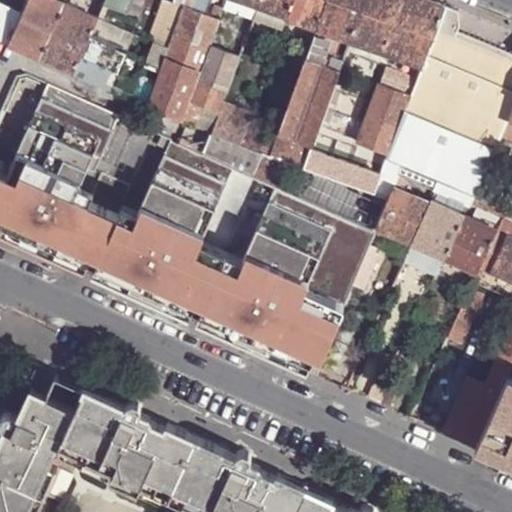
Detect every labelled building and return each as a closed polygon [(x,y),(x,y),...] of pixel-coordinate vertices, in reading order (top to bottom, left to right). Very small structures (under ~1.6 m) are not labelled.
[(0,0),(0,38),(9,42),(15,26),(4,21),(12,5),(0,0)] [(27,0),(0,0),(12,5),(4,21),(15,26),(27,0)] [(40,56),(61,10),(49,5),(37,0),(27,0),(15,26),(9,42),(10,43),(40,56)] [(51,0),(49,5),(61,10),(64,3),(65,0),(51,0)] [(127,15),(132,0),(105,0),(103,5),(127,15)] [(132,0),(127,15),(124,21),(132,24),(142,0),(132,0)] [(249,0),(225,0),(224,7),(254,17),(259,3),(249,0)] [(260,0),(259,3),(288,14),(292,0),(260,0)] [(327,0),(292,0),(288,14),(287,18),(317,29),(327,0)] [(327,0),(317,29),(333,34),(351,40),(364,0),(327,0)] [(422,65),(445,4),(434,0),(364,0),(351,40),(422,65)] [(97,18),(64,3),(61,10),(40,56),(74,71),(97,18)] [(254,17),(283,28),(287,18),(288,14),(259,3),(254,17)] [(459,9),(445,4),(422,65),(417,79),(411,95),(390,152),(385,165),(381,174),(375,191),(391,196),(396,185),(401,174),(434,189),(440,178),(472,191),(478,193),(506,127),(511,117),(511,115),(511,50),(458,29),(460,24),(459,9)] [(98,17),(122,27),(124,21),(127,15),(103,5),(98,17)] [(175,32),(183,8),(176,5),(174,7),(165,28),(175,32)] [(213,13),(220,15),(221,14),(222,11),(224,7),(216,5),(213,13)] [(199,72),(209,44),(219,18),(183,6),(183,8),(175,32),(169,47),(166,56),(199,72)] [(122,27),(98,17),(97,18),(74,71),(109,86),(124,50),(131,33),(131,32),(122,27)] [(317,29),(287,18),(283,28),(282,30),(313,42),(317,29)] [(165,28),(164,28),(159,42),(169,47),(175,32),(165,28)] [(333,34),(317,29),(313,42),(311,48),(325,54),(333,34)] [(159,42),(152,39),(145,58),(152,62),(150,66),(160,70),(166,56),(169,47),(159,42)] [(241,54),(209,44),(199,72),(190,98),(204,105),(220,111),(222,107),(238,61),(241,54)] [(280,134),(313,145),(314,143),(323,115),(326,110),(331,95),(344,60),(336,57),(325,54),(311,48),(280,134)] [(142,76),(137,73),(136,72),(135,71),(134,70),(134,69),(135,67),(135,66),(142,57),(124,50),(109,86),(133,97),(142,76)] [(148,104),(182,119),(190,98),(199,72),(166,56),(160,70),(156,81),(148,104)] [(251,65),(238,61),(222,107),(234,112),(251,65)] [(386,68),(380,84),(411,95),(417,79),(386,68)] [(315,171),(303,199),(173,140),(174,138),(29,72),(17,74),(0,112),(0,230),(315,372),(354,283),(371,243),(378,227),(391,196),(375,191),(315,171)] [(142,76),(133,97),(148,104),(156,81),(142,76)] [(359,141),(390,152),(411,95),(380,84),(359,141)] [(339,98),(331,95),(326,110),(334,113),(339,98)] [(190,98),(182,119),(186,121),(196,125),(204,105),(190,98)] [(220,111),(204,105),(196,125),(203,128),(211,132),(212,132),(215,123),(220,111)] [(242,144),(250,121),(251,119),(234,112),(222,107),(220,111),(215,123),(212,132),(242,144)] [(323,115),(314,143),(330,148),(339,121),(323,115)] [(250,121),(242,144),(263,153),(272,156),(280,134),(250,121)] [(211,132),(203,151),(254,174),(263,153),(242,144),(212,132),(211,132)] [(263,153),(254,174),(279,185),(281,186),(282,187),(292,164),(304,167),(311,150),(313,145),(280,134),(272,156),(263,153)] [(178,140),(197,148),(199,144),(180,135),(178,140)] [(355,155),(385,165),(390,152),(359,141),(355,155)] [(375,191),(381,174),(343,160),(332,157),(311,150),(304,167),(315,171),(375,191)] [(413,243),(432,202),(396,185),(391,196),(378,227),(413,243)] [(472,191),(468,200),(471,200),(470,202),(473,204),(478,193),(472,191)] [(478,193),(473,204),(502,216),(505,218),(509,208),(478,193)] [(465,213),(433,199),(432,202),(413,243),(445,257),(465,213)] [(445,257),(477,272),(480,264),(496,229),(497,227),(491,225),(465,213),(445,257)] [(509,227),(511,221),(505,218),(502,216),(499,223),(509,227)] [(511,235),(511,220),(511,221),(509,227),(499,223),(497,227),(496,229),(506,233),(511,235)] [(506,233),(496,229),(480,264),(490,268),(506,233)] [(511,235),(506,233),(490,268),(511,277),(511,235)] [(371,243),(354,283),(366,289),(380,253),(376,252),(378,247),(371,243)] [(477,272),(445,257),(442,264),(475,278),(477,272)] [(407,289),(417,267),(405,261),(404,264),(395,283),(407,289)] [(472,285),(449,335),(461,340),(484,290),(472,285)] [(474,444),(510,368),(511,363),(511,328),(462,439),(474,444)] [(43,365),(25,357),(17,375),(35,384),(43,365)] [(474,444),(511,461),(511,368),(510,368),(474,444)] [(378,401),(391,375),(381,370),(369,397),(378,401)] [(57,372),(47,394),(76,407),(86,384),(57,372)] [(462,439),(487,382),(468,373),(442,430),(462,439)] [(397,377),(391,375),(378,401),(385,404),(397,377)] [(238,450),(237,453),(167,421),(165,425),(152,419),(150,414),(140,409),(140,407),(140,405),(140,403),(139,401),(137,399),(134,399),(131,399),(128,400),(127,401),(126,403),(86,384),(76,407),(59,444),(113,468),(110,476),(138,489),(141,481),(210,511),(259,511),(278,471),(277,471),(275,475),(262,469),(260,464),(250,459),(251,456),(250,453),(250,452),(249,451),(247,450),(245,449),(242,449),(240,449),(238,450)] [(19,415),(12,412),(11,411),(9,411),(6,411),(3,413),(1,417),(1,419),(2,422),(3,424),(4,425),(6,426),(0,438),(0,472),(46,494),(59,467),(50,463),(56,450),(61,449),(59,444),(76,407),(47,394),(32,387),(19,415)] [(278,471),(259,511),(326,511),(333,496),(278,471)] [(37,511),(46,494),(0,472),(0,511),(37,511)] [(335,497),(333,496),(326,511),(376,511),(377,511),(376,509),(374,507),(372,506),(370,505),(367,505),(365,506),(364,507),(363,510),(352,505),(347,507),(333,501),(335,497)]
